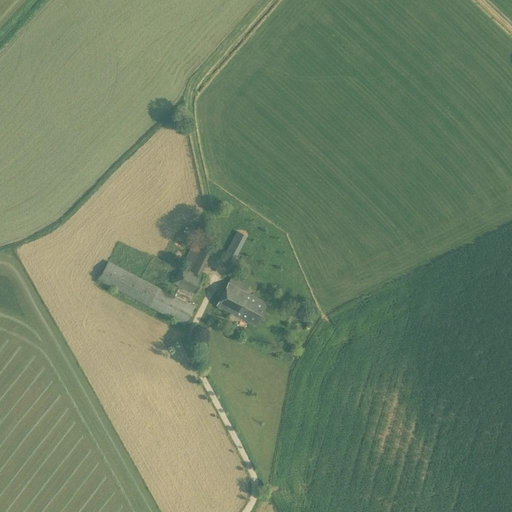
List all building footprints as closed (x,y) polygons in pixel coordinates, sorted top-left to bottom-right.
[(237,230),(222,258),(232,263),(247,235),(237,230)] [(193,243),(187,254),(205,263),(211,252),(193,243)] [(98,280),(185,326),(195,307),(108,261),(98,280)] [(181,267),(172,283),(194,294),(204,278),(181,267)] [(231,277),(228,283),(216,305),(255,325),(267,303),(245,292),(248,286),(231,277)]
